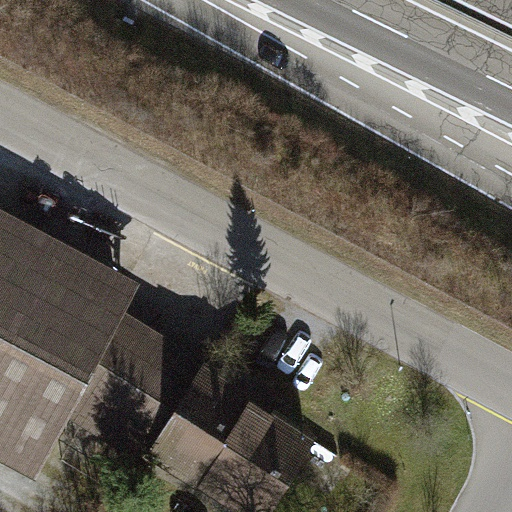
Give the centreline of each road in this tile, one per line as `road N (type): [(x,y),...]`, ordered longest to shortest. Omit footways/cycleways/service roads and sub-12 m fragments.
road 1 (unclassified): [(0,110),(511,387)]
road 2 (motorway): [(177,0),(511,178)]
road 3 (motorway): [(324,0),(511,90)]
